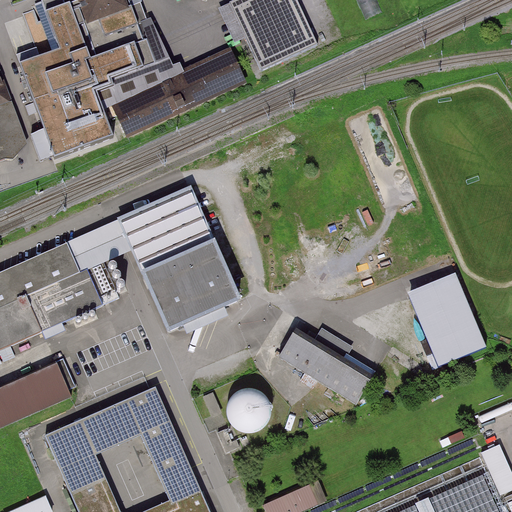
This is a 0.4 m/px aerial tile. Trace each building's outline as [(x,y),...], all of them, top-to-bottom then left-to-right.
[(129,5),(126,0),(42,0),(33,4),(49,47),(43,49),(48,61),(44,62),(50,77),(38,81),(42,92),(59,102),(77,96),(75,91),(87,87),(89,93),(156,68),(146,41),(143,42),(137,27),(146,24),(138,2),(129,5)] [(294,0),(237,0),(217,10),(233,45),(244,40),(259,73),(316,47),(294,0)] [(359,0),(367,19),(384,12),(378,0),(359,0)] [(228,50),(107,105),(123,140),(243,85),(228,50)] [(0,161),(3,160),(11,162),(24,146),(0,81),(0,161)] [(31,117),(41,114),(38,105),(28,109),(31,117)] [(186,189),(120,217),(121,219),(133,250),(142,270),(147,274),(170,326),(236,307),(186,189)] [(107,226),(62,246),(76,277),(103,263),(120,256),(133,250),(121,219),(107,226)] [(0,351),(119,299),(103,263),(76,277),(62,246),(0,273),(0,351)] [(452,275),(404,296),(435,370),(484,350),(452,275)] [(292,333),(275,360),(353,409),(370,381),(292,333)] [(0,429),(71,397),(72,397),(55,363),(0,387),(0,429)] [(210,511),(156,389),(151,391),(44,438),(76,511),(210,511)] [(222,414),(224,422),(229,430),(236,434),(242,436),(250,435),(257,432),(262,428),(266,422),(268,414),(267,406),(262,398),(256,393),(247,390),(239,391),(229,396),(224,403),(222,414)] [(511,404),(477,419),(480,425),(511,411),(511,404)] [(461,431),(439,440),(443,448),(465,438),(461,431)] [(511,484),(499,451),(480,459),(496,498),(511,491),(511,484)] [(313,483),(258,507),(260,511),(301,511),(322,503),(313,483)] [(36,511),(45,509),(45,511),(47,511),(55,509),(49,494),(0,511),(36,511)]
